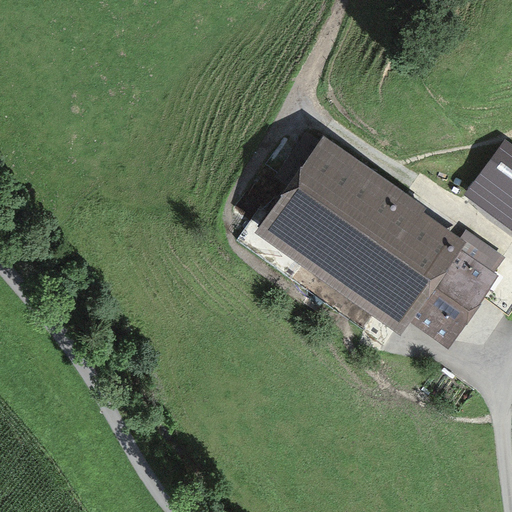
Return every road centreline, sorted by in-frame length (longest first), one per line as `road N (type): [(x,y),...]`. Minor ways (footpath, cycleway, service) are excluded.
road 1 (track): [(188,511),(47,300),(0,250)]
road 2 (track): [(234,205),(297,103),(344,0)]
road 3 (residential): [(511,508),(504,436),(511,370)]
